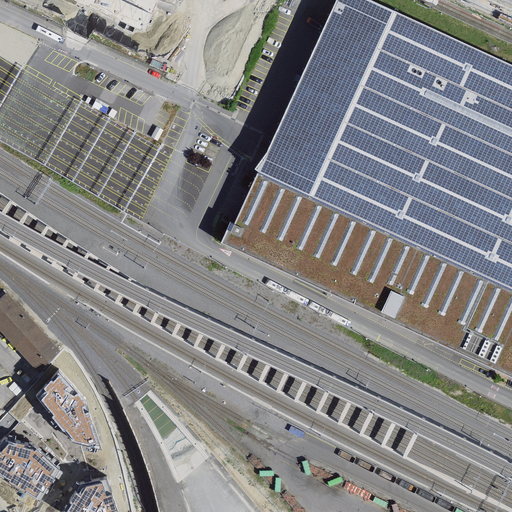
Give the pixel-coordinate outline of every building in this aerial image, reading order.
[(77,0),(144,29),(155,5),(157,0),(77,0)] [(335,0),(169,0),(166,6),(162,16),(148,47),(144,55),(140,65),(279,127),(335,0)] [(226,245),(511,376),(511,65),(370,0),(335,0),(279,127),(226,245)] [(5,294),(0,299),(0,326),(41,370),(59,353),(5,294)] [(75,440),(101,448),(86,400),(59,370),(36,395),(75,440)] [(5,437),(0,441),(0,475),(40,501),(61,468),(35,446),(5,437)] [(119,511),(107,476),(80,483),(63,511),(119,511)]
